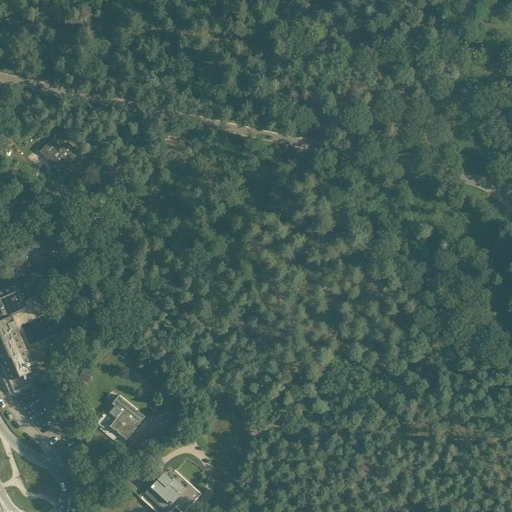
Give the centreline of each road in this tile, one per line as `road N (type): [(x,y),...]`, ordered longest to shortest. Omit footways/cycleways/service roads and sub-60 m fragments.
road 1 (unclassified): [(300,143),(0,78)]
road 2 (track): [(511,444),(253,420)]
road 3 (unclassified): [(508,190),(300,143)]
